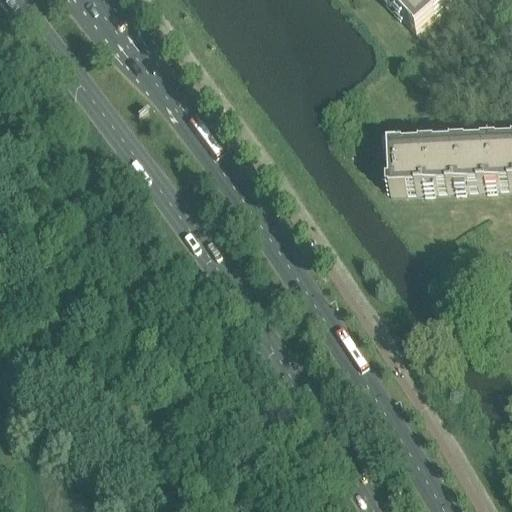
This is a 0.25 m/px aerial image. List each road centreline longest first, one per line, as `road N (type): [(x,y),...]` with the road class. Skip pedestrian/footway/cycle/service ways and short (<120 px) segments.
road 1 (primary): [(11,0),(205,250),(371,511)]
road 2 (primary): [(442,511),(250,213),(87,0)]
